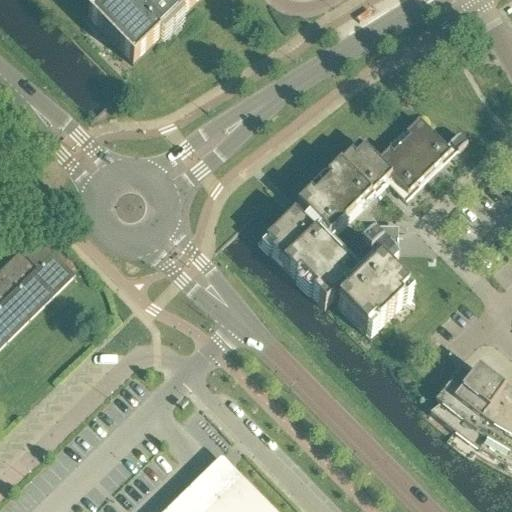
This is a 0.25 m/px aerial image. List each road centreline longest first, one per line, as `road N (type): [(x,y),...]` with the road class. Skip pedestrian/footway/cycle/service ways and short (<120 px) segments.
road 1 (tertiary): [(156,188),(290,91),(443,0)]
road 2 (tertiary): [(424,511),(237,319)]
road 3 (unclassified): [(186,378),(162,359),(141,362),(0,493)]
road 4 (unclassified): [(186,378),(315,511)]
road 5 (tertiary): [(106,185),(0,79)]
